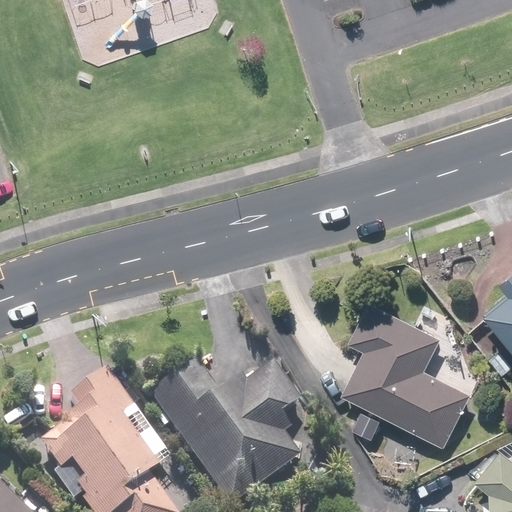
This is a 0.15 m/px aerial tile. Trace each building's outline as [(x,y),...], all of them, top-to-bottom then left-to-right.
[(511,263),(489,280),(500,295),(476,314),(489,330),(483,335),(496,352),(486,359),(503,380),(511,373),(511,263)] [(363,350),(339,395),(439,446),(466,395),(420,372),(438,337),(366,300),(345,341),(363,350)] [(186,359),(141,390),(224,510),(296,460),(279,435),(304,418),(267,365),(237,386),(232,379),(210,394),(186,359)] [(167,459),(101,372),(61,402),(73,418),(37,446),(54,469),(47,474),(69,503),(73,501),(81,511),(170,511),(143,476),(167,459)] [(511,511),(511,462),(497,451),(471,483),(490,499),(483,507),(489,511),(511,511)] [(20,511),(0,493),(0,511),(20,511)]
